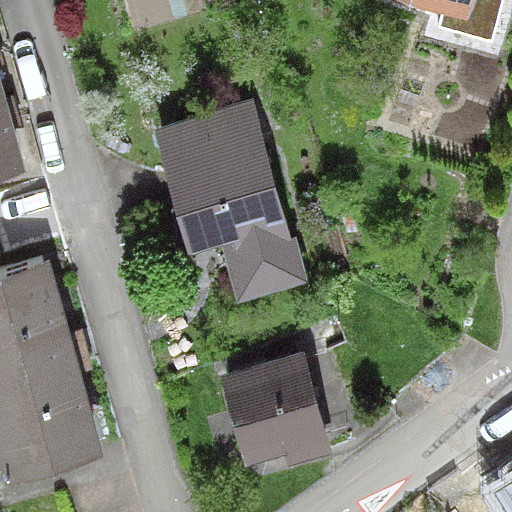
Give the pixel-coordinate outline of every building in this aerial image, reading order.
[(400,0),(444,16),(441,26),(489,43),(502,0),(400,0)] [(15,95),(6,98),(16,128),(24,126),(15,95)] [(16,128),(6,98),(0,99),(0,181),(29,173),(16,128)] [(293,238),(253,100),(153,129),(189,254),(222,245),(239,303),(310,283),(297,236),(293,238)] [(50,262),(0,276),(0,456),(4,471),(8,486),(106,458),(50,262)] [(304,351),(220,374),(245,466),(285,456),(288,465),(332,453),(304,351)] [(511,511),(511,468),(479,489),(492,511),(511,511)]
